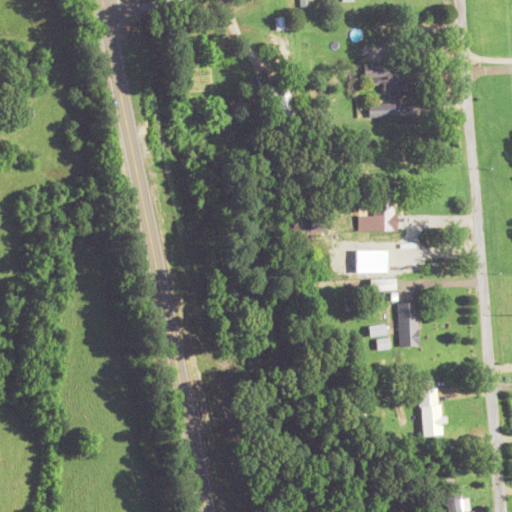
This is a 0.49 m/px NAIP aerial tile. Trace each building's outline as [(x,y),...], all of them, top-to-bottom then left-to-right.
[(410,91),(409,60),(365,60),(366,82),(383,81),(384,91),(410,91)] [(293,114),(291,83),(276,84),(279,116),(293,114)] [(368,102),(368,117),(396,117),(396,102),(368,102)] [(373,229),(396,229),(396,185),(373,185),(373,229)] [(396,278),(371,278),(371,289),(396,289),(396,278)] [(399,301),(399,344),(418,344),(418,301),(399,301)] [(420,388),(422,435),(441,434),(439,387),(420,388)] [(465,511),(465,494),(448,494),(448,511),(465,511)]
